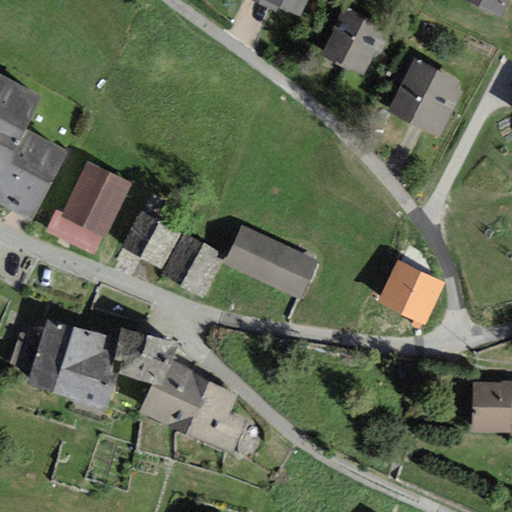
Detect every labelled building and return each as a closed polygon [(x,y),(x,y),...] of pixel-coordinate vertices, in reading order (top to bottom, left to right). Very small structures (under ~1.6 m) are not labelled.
[(269,0),(301,15),(308,0),(269,0)] [(507,0),(472,0),(501,14),(507,0)] [(330,57),(365,75),(387,32),(352,14),(330,57)] [(43,89),(0,67),(0,199),(32,215),(68,144),(26,123),(43,89)] [(398,116),(436,134),(459,86),(421,67),(398,116)] [(132,179),(88,158),(62,211),(55,208),(44,230),(94,254),(132,179)] [(121,246),(158,265),(176,229),(139,210),(121,246)] [(241,224),(223,262),(299,297),(317,259),(241,224)] [(163,271),(202,292),(222,254),(183,233),(163,271)] [(396,259),(378,297),(427,319),(444,280),(396,259)] [(30,366),(26,379),(106,403),(117,368),(109,366),(114,349),(105,347),(110,332),(45,312),(37,336),(20,330),(10,360),(30,366)] [(178,338),(121,322),(114,352),(121,354),(117,365),(151,376),(139,408),(232,449),(245,417),(231,411),(239,391),(191,367),(172,357),(178,338)] [(511,380),(472,380),(471,430),(511,431),(511,417),(511,416),(511,380)]
